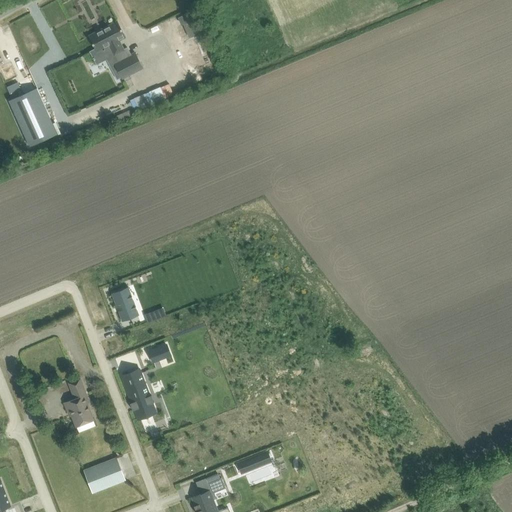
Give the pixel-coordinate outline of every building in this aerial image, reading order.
[(307,0),(273,0),(286,26),(313,13),(307,0)] [(190,37),(200,33),(192,12),(182,16),(190,37)] [(97,51),(110,44),(119,61),(131,55),(127,47),(123,50),(118,40),(125,36),(118,21),(89,36),(97,51)] [(119,61),(114,64),(122,78),(123,77),(125,81),(131,78),(129,74),(143,67),(136,53),(131,55),(119,61)] [(57,133),(37,88),(9,100),(30,146),(57,133)] [(128,287),(112,293),(122,321),(139,315),(128,287)] [(153,314),(146,316),(148,322),(147,322),(155,320),(153,314)] [(166,344),(149,350),(153,362),(171,355),(166,344)] [(140,368),(121,375),(131,402),(130,402),(133,410),(134,409),(138,418),(156,411),(153,402),(154,402),(151,394),(150,395),(140,368)] [(213,413),(235,404),(222,372),(209,377),(217,398),(209,401),(213,413)] [(72,415),(77,426),(93,419),(84,395),(87,394),(80,378),(69,382),(74,396),(77,395),(78,397),(65,402),(70,416),(72,415)] [(300,493),(286,447),(272,451),(286,497),(300,493)] [(263,453),(245,460),(249,469),(267,462),(263,453)] [(125,479),(117,457),(84,470),(93,492),(125,479)] [(222,477),(208,482),(213,493),(226,487),(222,477)] [(0,511),(0,509),(5,507),(10,505),(10,506),(11,506),(0,478),(0,479),(0,511)] [(253,508),(269,500),(264,489),(247,496),(253,508)] [(209,491),(193,497),(196,504),(194,505),(194,506),(196,505),(197,507),(195,508),(195,509),(197,508),(198,510),(196,511),(198,511),(230,511),(228,507),(217,511),(209,491)]
